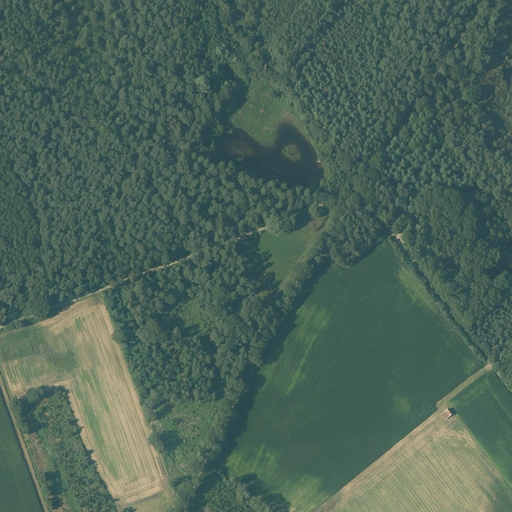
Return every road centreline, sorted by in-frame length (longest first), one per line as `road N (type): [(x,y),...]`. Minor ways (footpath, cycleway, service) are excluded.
road 1 (track): [(0,328),(358,191)]
road 2 (track): [(358,191),(280,306),(180,511)]
road 3 (unclassified): [(358,191),(511,392)]
road 4 (track): [(358,191),(486,0)]
